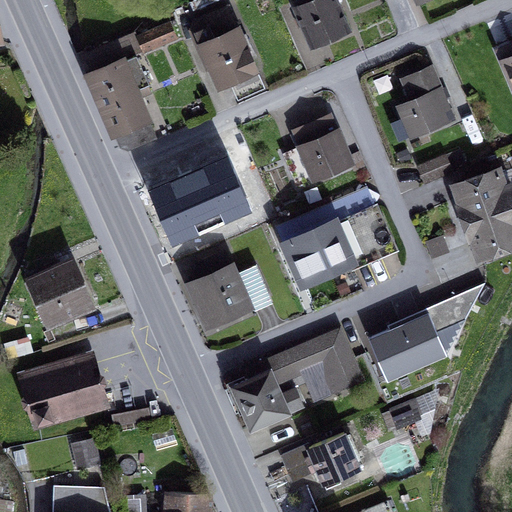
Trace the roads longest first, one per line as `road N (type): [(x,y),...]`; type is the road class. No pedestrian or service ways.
road 1 (residential): [(343,72),(426,276),(188,376)]
road 2 (residential): [(100,176),(343,72)]
road 3 (primary): [(188,376),(100,176)]
road 4 (primary): [(100,176),(21,0)]
road 5 (residential): [(343,72),(511,0)]
road 6 (primary): [(248,511),(188,376)]
